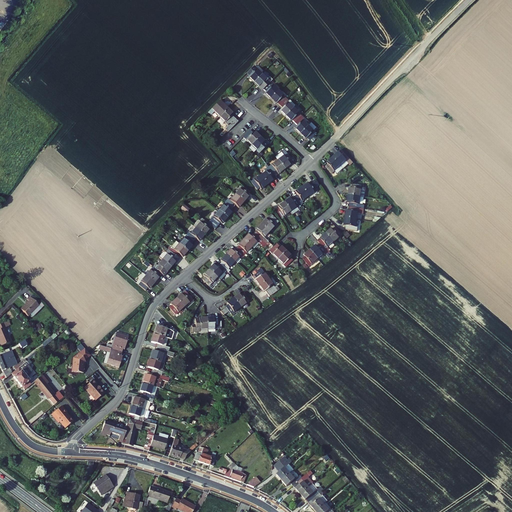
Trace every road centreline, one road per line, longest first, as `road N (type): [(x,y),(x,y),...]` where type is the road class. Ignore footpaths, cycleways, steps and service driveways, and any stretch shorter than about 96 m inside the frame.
road 1 (residential): [(310,161),(469,0)]
road 2 (residential): [(64,451),(152,462),(274,511)]
road 3 (residential): [(64,451),(121,394),(149,312),(183,276)]
road 4 (residential): [(183,276),(310,161)]
